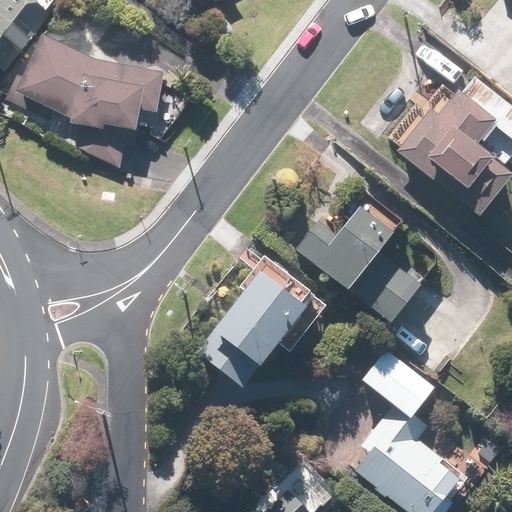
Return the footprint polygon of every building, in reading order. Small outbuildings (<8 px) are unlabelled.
[(32,47),(72,0),(10,0),(0,12),(0,53),(1,54),(17,34),(32,47)] [(103,57),(55,33),(32,78),(22,73),(9,99),(40,115),(47,101),(87,121),(81,146),(123,168),(134,126),(160,131),(173,71),(103,57)] [(402,149),(487,211),(511,177),(511,163),(486,144),(500,125),(511,133),(511,98),(474,70),(443,112),(434,106),(402,149)] [(386,125),(412,93),(395,79),(369,111),(386,125)] [(300,247),(399,317),(427,279),(384,249),(400,226),(363,200),(342,230),(322,216),(300,247)] [(206,346),(253,381),(318,295),(271,260),(206,346)] [(373,448),(359,467),(419,511),(446,511),(474,475),(403,421),(433,382),(387,348),(361,383),(392,406),(365,442),(373,448)] [(312,511),(290,488),(264,511),(312,511)]
